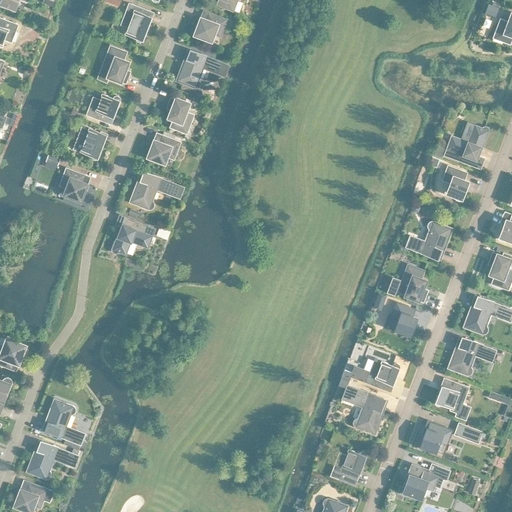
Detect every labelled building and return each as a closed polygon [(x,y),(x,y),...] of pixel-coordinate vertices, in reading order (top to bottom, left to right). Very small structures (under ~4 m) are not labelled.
[(30,6),(32,0),(5,0),(3,6),(3,8),(4,10),(5,12),(7,12),(9,12),(11,11),(12,9),(20,12),(24,4),(30,6)] [(55,0),(49,0),(47,8),(58,11),(61,2),(55,0)] [(110,0),(109,4),(120,8),(122,0),(110,0)] [(221,0),(225,1),(222,9),(238,15),(243,0),(221,0)] [(134,9),(126,29),(133,32),(131,38),(141,42),(141,44),(142,45),(143,46),(145,47),(147,46),(148,44),(150,39),(148,39),(152,28),(151,28),(155,18),(134,9)] [(200,39),(215,45),(218,38),(225,41),(231,25),(212,18),(210,25),(206,23),(200,39)] [(15,46),(21,30),(3,23),(0,30),(0,29),(0,47),(6,50),(8,43),(15,46)] [(499,42),(511,47),(511,26),(505,24),(499,42)] [(113,81),(130,87),(132,80),(128,79),(132,67),(128,65),(131,57),(115,51),(103,83),(111,86),(113,81)] [(182,85),(192,88),(191,90),(198,92),(200,93),(202,92),(204,91),(205,89),(204,87),(203,85),(202,84),(206,72),(229,81),(233,70),(195,55),(190,69),(188,68),(182,85)] [(92,119),(110,126),(113,119),(117,121),(121,110),(122,111),(124,105),(124,104),(124,102),(122,101),(120,101),(119,102),(118,103),(107,99),(105,106),(98,103),(92,119)] [(173,108),(178,110),(173,122),(178,124),(175,132),(190,138),(197,120),(189,117),(193,108),(176,101),(173,108)] [(0,130),(6,133),(10,121),(0,117),(0,130)] [(103,156),(107,146),(103,144),(105,139),(107,139),(107,138),(87,131),(79,153),(96,160),(96,161),(96,163),(98,164),(100,164),(102,164),(103,162),(105,157),(103,156)] [(493,136),(493,134),(492,133),(491,132),(489,131),(488,132),(487,134),(479,131),(473,148),(456,142),(450,160),(477,170),(479,163),(480,163),(483,157),(484,158),(489,142),(490,143),(493,136)] [(153,161),(169,167),(171,160),(178,163),(184,147),(166,140),(163,147),(159,145),(153,161)] [(441,150),(438,159),(446,162),(450,154),(441,150)] [(53,160),(50,166),(61,170),(64,164),(53,160)] [(437,162),(434,169),(440,172),(443,165),(437,162)] [(471,195),(470,195),(473,187),(468,185),(471,178),(453,171),(448,185),(454,188),(451,196),(459,200),(459,202),(460,204),(461,205),(463,206),(465,205),(467,204),(468,203),(471,195)] [(69,199),(85,205),(91,189),(87,187),(89,181),(71,174),(68,182),(75,184),(69,199)] [(136,206),(145,210),(144,211),(152,214),(154,214),(156,214),(158,212),(158,210),(158,208),(157,207),(155,205),(160,194),(184,203),(189,192),(149,177),(144,190),(142,190),(136,206)] [(135,214),(133,218),(143,222),(144,218),(135,214)] [(116,253),(116,255),(117,257),(118,258),(120,258),(122,257),(123,256),(130,258),(135,245),(152,252),(156,241),(155,240),(158,234),(132,224),(129,230),(128,230),(126,236),(125,236),(120,247),(119,246),(116,253)] [(503,239),(502,241),(503,243),(504,245),(506,246),(508,245),(510,244),(511,243),(511,225),(510,224),(507,232),(506,232),(503,239)] [(410,252),(442,263),(447,250),(449,250),(455,234),(445,231),(446,229),(438,226),(436,226),(435,227),(433,228),(432,230),(433,232),(434,234),(435,235),(431,247),(415,240),(410,252)] [(163,233),(161,240),(171,244),(174,236),(163,233)] [(403,248),(400,254),(408,257),(410,254),(408,253),(407,250),(403,248)] [(497,258),(494,264),(499,266),(495,278),(499,280),(496,288),(511,294),(511,293),(511,259),(508,259),(507,261),(497,258)] [(403,297),(427,306),(430,299),(425,297),(430,286),(425,284),(428,276),(413,270),(403,297)] [(382,298),(378,308),(387,311),(391,301),(382,298)] [(412,301),(410,306),(421,310),(423,305),(412,301)] [(511,325),(511,312),(483,301),(477,315),(476,314),(470,331),(479,334),(478,336),(486,339),(488,339),(490,338),(491,337),(492,335),(492,333),(491,331),(489,330),(493,318),(511,325)] [(415,341),(416,339),(419,331),(418,331),(421,323),(417,322),(419,315),(401,308),(396,322),(403,324),(400,333),(408,336),(407,338),(408,340),(409,342),(411,342),(413,342),(415,341)] [(467,342),(462,356),(460,356),(454,372),(463,375),(463,377),(470,380),(472,380),(474,379),(476,378),(477,376),(476,374),(475,372),(474,371),(478,359),(496,366),(500,355),(467,342)] [(0,354),(0,367),(20,375),(29,350),(12,344),(8,352),(2,350),(0,354)] [(349,375),(346,382),(354,385),(356,380),(390,393),(392,387),(397,388),(401,378),(402,378),(404,373),(404,371),(403,370),(402,369),(400,368),(398,369),(397,371),(380,364),(375,377),(359,371),(357,377),(349,375)] [(9,408),(9,406),(9,404),(12,396),(13,396),(16,389),(16,387),(15,385),(14,383),(12,383),(10,383),(8,384),(7,386),(0,382),(0,408),(2,410),(2,409),(6,411),(8,410),(9,408)] [(354,385),(346,382),(343,390),(351,392),(346,404),(368,412),(364,424),(362,423),(360,424),(358,425),(358,427),(358,429),(359,431),(361,432),(368,435),(369,434),(378,437),(384,421),(382,420),(389,404),(352,390),(354,385)] [(446,408),(463,415),(472,392),(454,385),(451,392),(447,391),(443,401),(442,401),(440,406),(440,408),(440,409),(442,410),(444,410),(445,410),(446,408)] [(50,436),(85,449),(89,438),(69,431),(74,419),(76,419),(78,419),(79,417),(80,415),(80,413),(79,412),(77,410),(69,407),(69,409),(60,405),(53,422),(55,422),(50,436)] [(432,434),(431,433),(428,441),(427,441),(424,449),(424,451),(424,453),(426,454),(427,455),(430,455),(431,453),(432,452),(441,455),(444,446),(451,449),(456,435),(435,427),(432,434)] [(463,427),(458,440),(483,449),(487,437),(463,427)] [(33,476),(42,479),(41,481),(49,483),(51,484),(53,483),(54,482),(55,480),(55,478),(54,476),(52,475),(57,463),(79,472),(83,461),(82,460),(76,458),(46,446),(41,460),(39,459),(33,476)] [(336,480),(354,487),(357,481),(361,483),(367,466),(368,466),(370,461),(371,459),(370,458),(369,457),(367,456),(365,457),(364,458),(354,454),(351,461),(344,459),(336,480)] [(434,476),(418,469),(411,487),(409,487),(407,494),(406,496),(407,498),(408,500),(410,501),(412,500),(414,499),(415,498),(425,502),(429,493),(436,496),(438,491),(443,493),(447,484),(450,485),(454,476),(439,470),(435,479),(432,478),(433,476),(434,477),(434,476)] [(477,484),(472,497),(479,499),(484,486),(477,484)] [(30,496),(26,494),(20,510),(24,511),(36,511),(38,509),(44,511),(48,504),(53,506),(57,496),(33,487),(30,496)] [(349,511),(350,511),(341,508),(341,506),(334,504),(332,503),(330,504),(328,505),(328,507),(328,509),(329,511),(330,511),(349,511)]
